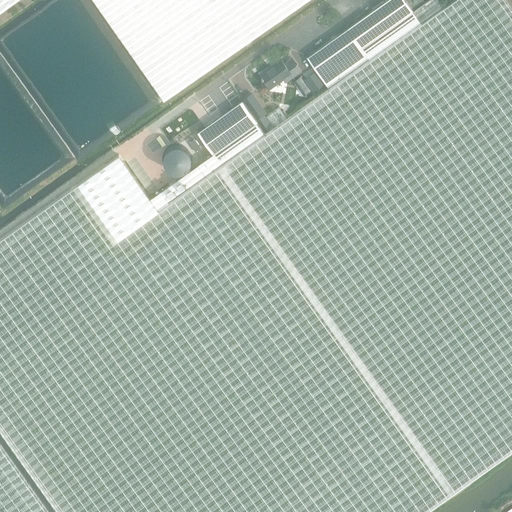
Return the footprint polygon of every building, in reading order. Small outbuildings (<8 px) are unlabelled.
[(119,154),(0,238),(0,428),(59,511),(423,511),(511,449),(511,9),(505,0),(452,0),(421,23),(264,134),(263,133),(168,200),(161,190),(150,198),(119,155),(119,154)] [(0,0),(0,13),(18,0),(0,0)] [(92,0),(120,38),(164,102),(251,41),(310,0),(92,0)] [(386,0),(347,28),(306,57),(328,87),(442,6),(437,0),(427,0),(412,11),(404,0),(386,0)] [(268,67),(259,74),(261,77),(269,88),(282,79),(285,82),(293,77),(301,71),(291,58),(284,64),(281,60),(269,69),(268,67)] [(249,95),(242,100),(256,119),(263,114),(249,95)] [(210,123),(197,133),(212,154),(256,122),(257,121),(256,119),(242,100),(213,121),(210,123)] [(279,106),(265,116),(273,126),(286,117),(279,106)] [(263,114),(256,119),(257,121),(265,132),(273,126),(265,116),(264,116),(263,114)] [(212,154),(161,190),(168,200),(263,133),(256,122),(212,154)] [(194,139),(189,142),(196,152),(201,149),(194,139)] [(171,154),(178,171),(194,164),(187,147),(171,154)] [(0,197),(0,201),(4,208),(29,192),(25,185),(5,198),(3,196),(0,197)] [(48,511),(0,444),(0,511),(48,511)]
